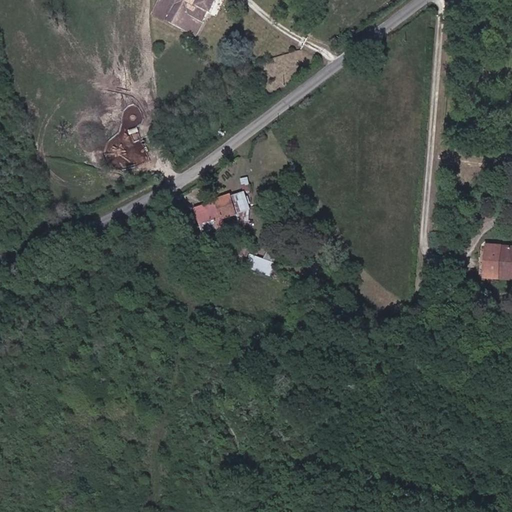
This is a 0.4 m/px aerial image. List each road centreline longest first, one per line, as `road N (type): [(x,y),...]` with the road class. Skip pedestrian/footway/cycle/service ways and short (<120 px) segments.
road 1 (tertiary): [(0,273),(170,184),(422,0)]
road 2 (track): [(170,184),(214,310),(231,410),(255,487),(340,511)]
